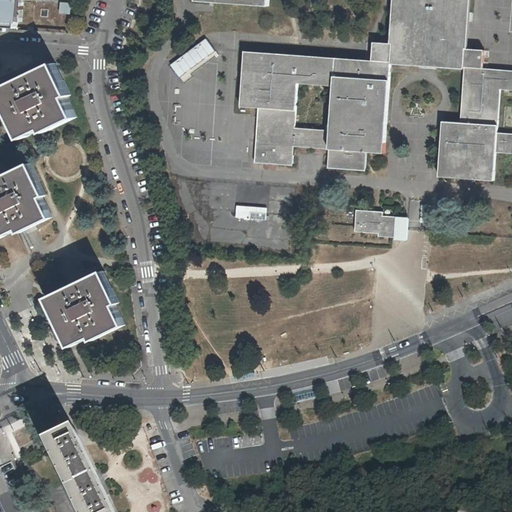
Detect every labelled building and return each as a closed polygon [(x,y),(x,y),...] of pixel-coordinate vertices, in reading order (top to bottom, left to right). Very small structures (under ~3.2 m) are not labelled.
[(0,0),(0,30),(7,31),(7,27),(17,28),(19,0),(0,0)] [(511,71),(484,69),(484,51),(465,49),(468,0),(394,0),(392,45),(374,43),(372,61),(245,53),(240,107),(258,108),(255,163),(292,165),(293,148),(329,150),(328,168),(365,171),(367,153),(384,154),(390,62),(464,68),(460,123),(443,122),(439,177),(494,180),(496,152),(511,153),(511,71)] [(71,4),(62,4),(61,13),(70,14),(71,4)] [(204,36),(168,65),(182,81),(217,53),(204,36)] [(54,64),(2,90),(25,137),(44,128),(45,130),(77,116),(68,96),(69,95),(54,64)] [(31,164),(0,178),(0,233),(1,237),(21,228),(22,230),(53,215),(44,196),(46,195),(31,164)] [(235,205),(235,217),(265,218),(266,206),(235,205)] [(383,213),(356,211),(355,227),(355,231),(379,233),(378,237),(393,237),(395,238),(396,229),(397,221),(383,220),(383,213)] [(103,271),(51,296),(74,344),(93,336),(94,338),(125,323),(116,304),(119,303),(103,271)] [(113,511),(78,435),(52,447),(82,511),(113,511)]
